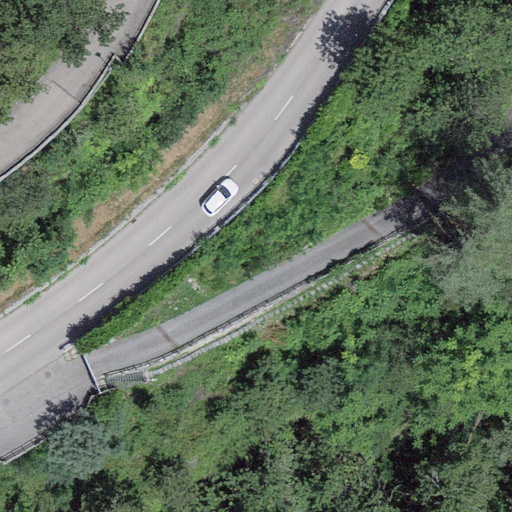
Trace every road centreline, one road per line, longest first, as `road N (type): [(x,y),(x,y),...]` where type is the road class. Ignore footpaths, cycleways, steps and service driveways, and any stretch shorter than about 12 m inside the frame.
road 1 (residential): [(0,355),(135,255),(263,135),(354,0)]
road 2 (residential): [(0,156),(17,146),(81,60),(108,0)]
